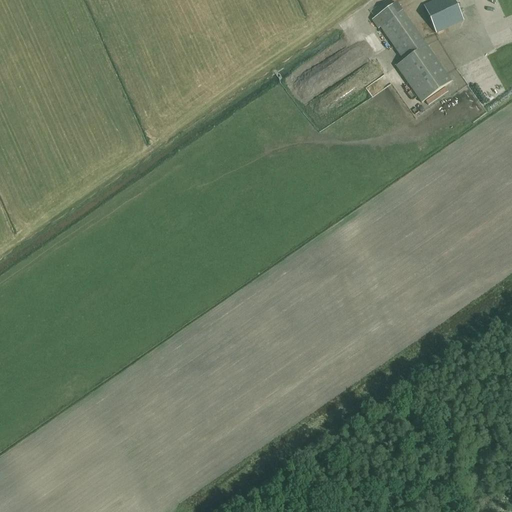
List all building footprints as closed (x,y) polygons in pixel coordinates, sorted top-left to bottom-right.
[(436,33),(463,21),(454,0),(437,0),(424,6),(436,33)] [(452,82),(402,11),(396,3),(372,20),(378,29),(380,27),(404,61),(396,66),(422,103),(452,82)] [(300,81),(308,94),(359,61),(364,65),(360,70),(340,83),(349,97),(366,86),(373,97),(392,85),(386,76),(370,87),(383,69),(378,61),(373,63),(370,59),(365,54),(368,51),(362,41),(359,39),(354,32),(352,29),(349,33),(357,46),(350,41),(333,52),(339,56),(300,81)] [(376,32),(368,37),(378,55),(392,47),(384,34),(379,37),(376,32)] [(473,68),(481,83),(493,76),(485,62),(473,68)] [(392,83),(398,81),(393,71),(388,73),(392,83)]
